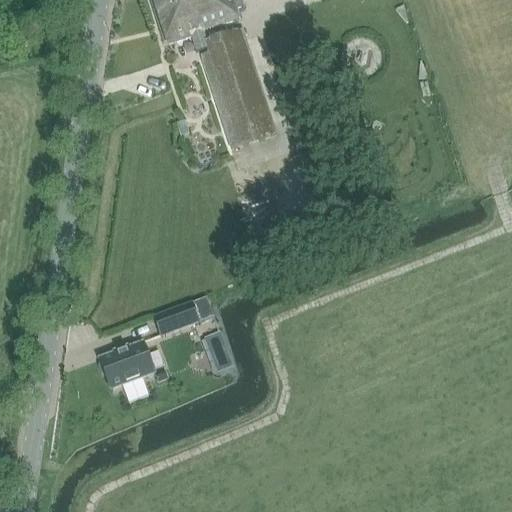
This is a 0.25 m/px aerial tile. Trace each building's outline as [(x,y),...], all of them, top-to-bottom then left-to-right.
[(148,0),(165,48),(239,24),(231,0),(148,0)] [(381,62),(382,57),(381,52),(379,47),(376,44),(372,41),(367,39),(361,39),(357,39),(352,41),(349,43),(346,46),(344,50),(342,55),(341,59),(342,64),(344,68),(346,71),(349,74),(354,77),(358,78),(363,78),(368,78),(373,75),(377,71),(380,67),(381,62)] [(257,74),(211,89),(230,152),(277,136),(257,74)] [(153,320),(160,340),(199,326),(192,305),(153,320)] [(220,335),(204,341),(217,376),(233,370),(220,335)] [(156,376),(144,344),(129,349),(128,347),(112,353),(113,356),(98,361),(111,394),(156,376)]
